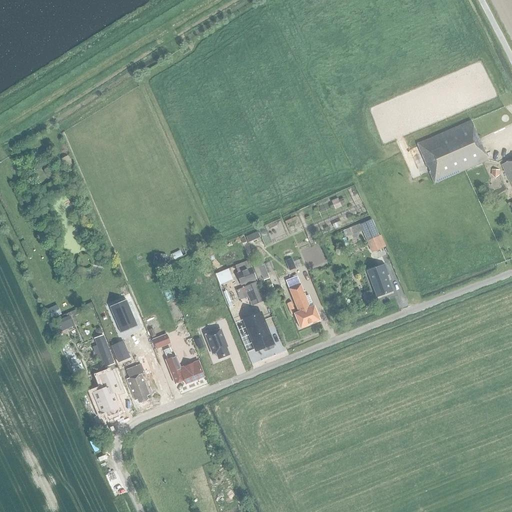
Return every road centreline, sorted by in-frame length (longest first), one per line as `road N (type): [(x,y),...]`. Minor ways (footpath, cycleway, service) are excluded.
road 1 (unclassified): [(139,511),(113,455),(122,429),(511,273)]
road 2 (track): [(0,126),(205,0)]
